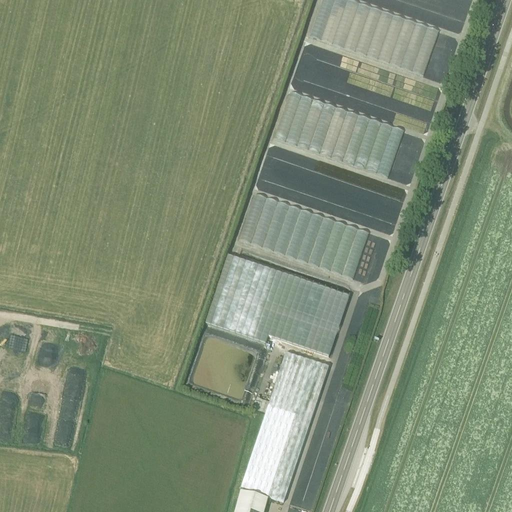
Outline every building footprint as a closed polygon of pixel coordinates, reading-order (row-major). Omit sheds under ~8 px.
[(310,36),(322,41),(323,37),(316,34),(318,29),(313,27),(310,36)] [(393,67),(423,76),(428,59),(419,57),(417,65),(396,59),(393,67)] [(289,94),(275,140),(307,149),(308,147),(299,145),(301,138),(295,136),(298,127),(302,128),(305,117),(295,113),(300,97),(289,94)] [(309,154),(389,176),(402,130),(327,109),(323,121),(324,121),(320,134),(325,135),(323,142),(328,144),(327,148),(320,146),(322,142),(319,141),(317,147),(312,146),(309,154)] [(249,247),(354,278),(368,232),(271,204),(268,213),(271,214),(268,222),(265,221),(263,229),(258,227),(256,233),(245,230),(242,238),(251,241),(249,247)] [(330,357),(349,296),(228,259),(229,264),(232,263),(234,268),(238,267),(239,272),(236,282),(237,286),(239,286),(247,288),(241,290),(246,291),(246,293),(242,308),(244,307),(243,313),(245,322),(248,323),(246,327),(254,329),(245,332),(235,335),(266,344),(268,338),(330,357)] [(327,369),(285,355),(269,404),(256,400),(252,412),(265,416),(240,490),(283,504),(327,369)] [(239,493),(234,511),(263,511),(267,501),(239,493)]
